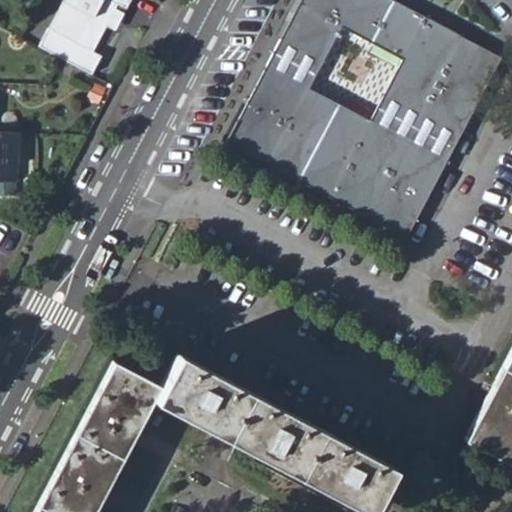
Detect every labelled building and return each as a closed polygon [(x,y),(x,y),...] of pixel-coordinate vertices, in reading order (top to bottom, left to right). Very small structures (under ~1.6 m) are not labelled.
[(64,0),(40,46),(93,73),(102,56),(93,51),(105,28),(114,32),(130,0),(64,0)] [(403,58),(385,91),(458,129),(497,57),(497,56),(496,56),(390,0),(300,0),(282,36),(320,57),(338,24),(403,58)] [(266,66),(304,87),(320,57),(282,36),(266,66)] [(404,233),(443,160),(370,121),(304,87),(266,66),(228,139),(404,233)] [(370,121),(443,160),(458,129),(385,91),(370,121)] [(0,129),(0,178),(16,179),(17,130),(0,129)] [(445,191),(457,168),(447,162),(435,186),(445,191)] [(511,343),(463,437),(510,461),(511,456),(511,343)] [(30,511),(90,511),(151,397),(227,437),(367,511),(390,465),(250,390),(176,351),(158,384),(112,359),(30,511)] [(372,511),(420,511),(400,501),(402,496),(391,489),(388,495),(382,492),(372,511)]
